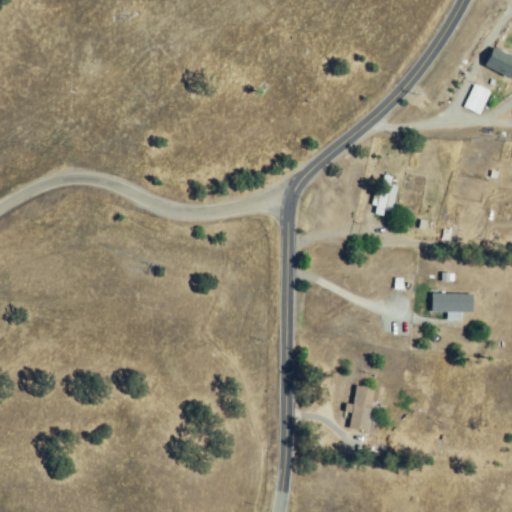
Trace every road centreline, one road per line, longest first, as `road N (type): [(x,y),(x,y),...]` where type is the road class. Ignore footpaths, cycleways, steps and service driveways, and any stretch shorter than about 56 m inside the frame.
road 1 (tertiary): [(278,511),(290,202),(310,174),(404,91),(464,0)]
road 2 (residential): [(290,202),(188,214),(77,181),(50,185),(0,211)]
